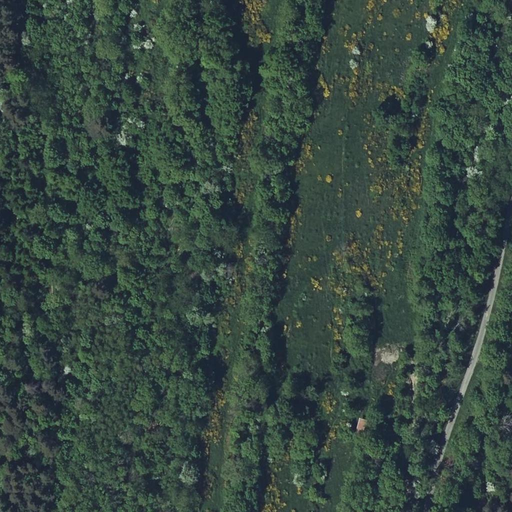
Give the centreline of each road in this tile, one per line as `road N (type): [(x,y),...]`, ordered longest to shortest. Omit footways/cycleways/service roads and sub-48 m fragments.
road 1 (track): [(49,511),(60,372),(36,70),(23,0)]
road 2 (unclassified): [(511,206),(425,511)]
